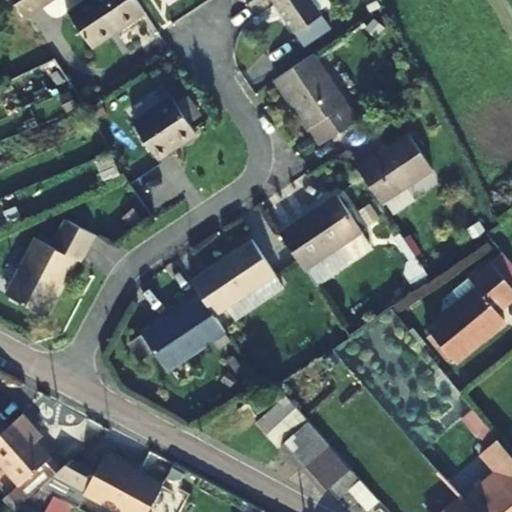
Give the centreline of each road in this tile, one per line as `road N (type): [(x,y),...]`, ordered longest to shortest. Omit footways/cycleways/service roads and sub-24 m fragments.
road 1 (residential): [(65,382),(123,275),(254,173),(255,136),(188,32)]
road 2 (residential): [(65,382),(306,511)]
